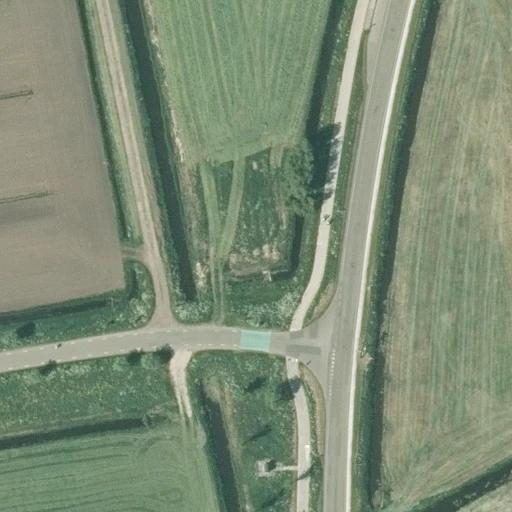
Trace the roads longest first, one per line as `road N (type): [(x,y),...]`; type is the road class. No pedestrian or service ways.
road 1 (secondary): [(343,350),(360,196),(399,0)]
road 2 (tertiary): [(0,363),(180,338),(343,350)]
road 3 (secondary): [(334,511),(343,350)]
